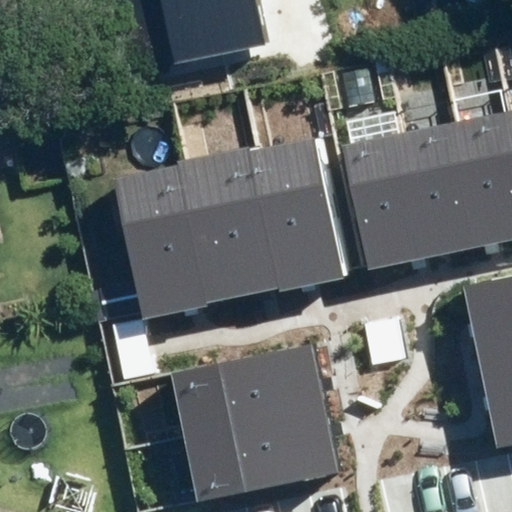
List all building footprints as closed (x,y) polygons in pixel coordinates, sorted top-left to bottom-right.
[(279,0),(112,0),(125,56),(284,23),(279,0)] [(511,101),(352,135),(378,261),(511,233),(511,101)] [(131,163),(162,311),(360,270),(330,122),(131,163)] [(511,253),(473,261),(508,434),(511,433),(511,253)] [(205,361),(227,492),(357,471),(336,340),(205,361)]
